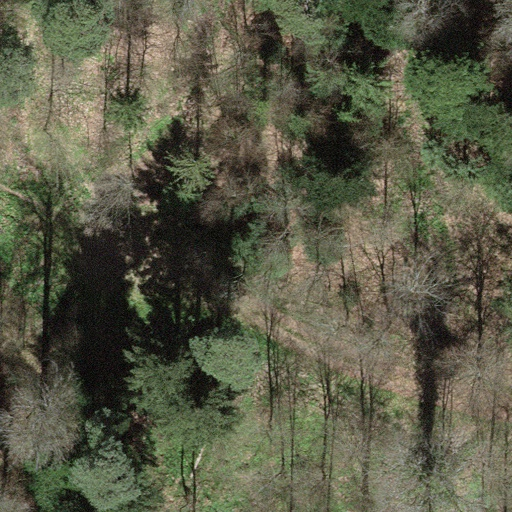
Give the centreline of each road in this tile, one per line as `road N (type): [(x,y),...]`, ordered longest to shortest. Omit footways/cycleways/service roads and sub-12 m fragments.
road 1 (track): [(511,411),(377,371),(133,248)]
road 2 (track): [(0,220),(133,248)]
